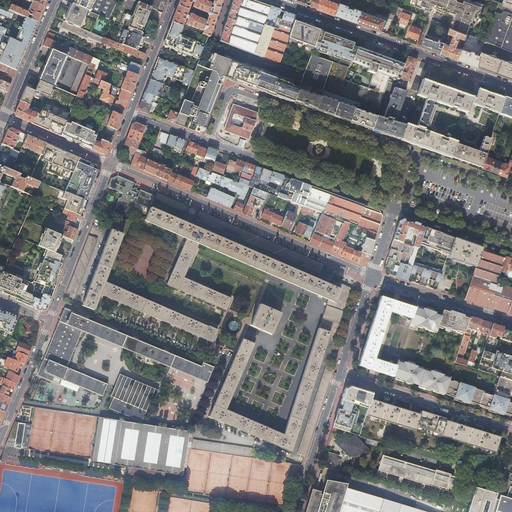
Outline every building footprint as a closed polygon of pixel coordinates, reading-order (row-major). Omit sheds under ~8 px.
[(18,14),(25,18),(37,23),(43,10),(46,3),(40,0),(25,0),(30,2),(32,3),(32,4),(31,5),(28,10),(29,12),(28,12),(26,11),(15,6),(15,7),(11,5),(9,10),(18,14)] [(76,0),(76,2),(74,5),(104,18),(109,20),(117,0),(76,0)] [(160,1),(161,1),(158,0),(153,0),(151,8),(157,10),(160,1)] [(180,0),(178,6),(188,10),(191,3),(192,4),(192,2),(194,3),(192,7),(208,14),(208,13),(210,8),(211,4),(201,0),(180,0)] [(208,13),(216,16),(221,0),(213,0),(212,5),(213,6),(213,7),(211,8),(210,8),(208,13)] [(228,40),(227,44),(253,55),(270,7),(262,4),(252,0),(242,0),(241,5),(236,18),(235,22),(234,25),(228,40)] [(233,0),(233,1),(227,19),(235,22),(236,18),(234,18),(234,17),(235,14),(236,14),(236,13),(239,6),(238,5),(238,4),(241,5),(242,0),(233,0)] [(311,6),(318,8),(321,0),(313,0),(312,3),(311,6)] [(327,12),(336,15),(340,3),(341,0),(336,0),(336,3),(328,0),(321,0),(318,8),(327,12)] [(452,28),(467,34),(470,25),(474,26),(476,19),(479,11),(480,11),(483,4),(476,2),(475,3),(471,1),(471,0),(460,0),(460,1),(458,0),(457,0),(412,0),(411,4),(411,5),(422,9),(429,11),(430,7),(429,7),(430,5),(431,4),(433,4),(434,7),(437,8),(442,10),(444,11),(449,13),(450,12),(456,15),(456,16),(455,19),(456,20),(455,23),(455,22),(453,27),(452,28)] [(124,13),(120,25),(122,26),(141,33),(147,17),(148,14),(151,8),(138,2),(132,16),(124,13)] [(358,23),(363,11),(362,11),(355,8),(355,10),(350,8),(350,7),(340,3),(336,15),(346,19),(358,23)] [(511,7),(499,3),(495,12),(501,14),(502,14),(502,13),(503,12),(504,12),(505,12),(506,12),(511,14),(511,7)] [(56,17),(53,24),(54,25),(57,18),(64,21),(61,28),(62,28),(76,34),(82,37),(87,39),(88,38),(92,40),(93,40),(102,44),(104,38),(102,37),(95,34),(92,33),(98,17),(103,19),(104,18),(74,5),(72,4),(70,9),(71,10),(70,12),(69,11),(60,7),(59,8),(60,9),(61,12),(58,12),(58,13),(59,16),(56,16),(56,17)] [(0,6),(0,33),(8,37),(11,31),(1,27),(2,24),(0,22),(0,14),(2,15),(1,18),(4,20),(5,17),(11,19),(14,20),(16,19),(18,14),(9,10),(8,10),(0,6)] [(173,19),(172,23),(182,27),(184,20),(185,20),(186,19),(187,20),(186,24),(202,31),(202,30),(205,23),(205,21),(194,16),(190,14),(189,14),(189,17),(186,15),(188,10),(178,6),(173,19)] [(253,55),(262,58),(279,65),(288,38),(294,21),(296,16),(283,12),(270,7),(253,55)] [(366,26),(382,32),(386,20),(363,11),(358,23),(366,26)] [(408,25),(412,13),(409,11),(408,14),(404,13),(400,22),(408,25)] [(485,41),(511,51),(511,20),(511,21),(511,18),(511,14),(506,12),(505,12),(504,12),(503,12),(502,13),(502,14),(501,14),(495,12),(485,41)] [(202,35),(208,37),(209,37),(216,16),(208,13),(208,14),(207,15),(208,17),(206,23),(205,23),(202,30),(203,31),(202,35)] [(19,31),(15,40),(27,46),(35,27),(37,23),(25,18),(21,26),(20,26),(19,28),(20,28),(19,30),(18,31),(19,31)] [(227,19),(219,41),(227,44),(228,40),(227,40),(227,38),(228,37),(231,27),(231,26),(232,24),(234,25),(235,22),(227,19)] [(310,27),(294,21),(288,38),(352,61),(357,47),(358,44),(335,36),(324,32),(322,31),(320,30),(310,27)] [(182,27),(172,23),(163,45),(165,46),(168,47),(178,51),(181,53),(182,53),(186,54),(191,56),(192,56),(193,57),(199,59),(205,45),(181,36),(178,35),(182,27)] [(413,37),(419,39),(422,29),(412,25),(408,35),(413,37)] [(141,37),(142,34),(141,33),(122,26),(121,30),(118,28),(115,34),(118,36),(116,43),(125,46),(135,50),(136,51),(137,47),(141,37)] [(187,29),(182,27),(178,35),(181,36),(183,33),(185,34),(187,29)] [(445,43),(442,54),(450,57),(458,60),(462,49),(457,47),(461,38),(465,40),(466,40),(467,34),(452,28),(451,28),(449,34),(454,36),(451,45),(447,44),(448,43),(446,42),(445,43)] [(22,58),(27,46),(15,40),(8,37),(0,33),(0,53),(2,55),(0,60),(0,63),(16,71),(22,58)] [(48,36),(44,46),(51,49),(55,41),(54,41),(53,40),(55,35),(49,33),(48,36)] [(438,53),(442,54),(445,43),(441,41),(441,40),(440,40),(426,35),(422,47),(438,53)] [(104,38),(102,44),(107,46),(112,48),(114,42),(104,38)] [(51,49),(52,49),(59,52),(62,44),(58,43),(55,41),(51,49)] [(482,54),(481,56),(479,65),(489,68),(507,75),(511,76),(511,51),(485,41),(484,41),(482,54)] [(116,43),(114,42),(112,48),(116,49),(117,50),(123,52),(125,46),(116,43)] [(62,44),(59,52),(66,55),(70,48),(66,46),(62,44)] [(133,56),(135,50),(125,46),(123,52),(129,54),(133,56)] [(332,62),(322,90),(378,110),(388,82),(396,85),(399,79),(401,72),(403,68),(404,65),(391,60),(389,59),(369,52),(364,50),(363,50),(357,47),(352,61),(368,68),(367,71),(373,74),(370,83),(377,85),(374,91),(349,81),(347,88),(341,86),(347,67),(332,62)] [(462,49),(458,60),(474,66),(479,68),(479,65),(481,56),(478,55),(475,54),(476,52),(473,50),(472,52),(471,52),(471,53),(465,50),(466,48),(463,47),(462,49)] [(66,55),(67,55),(74,59),(77,51),(73,49),(70,48),(66,55)] [(40,80),(53,86),(57,79),(62,81),(70,62),(65,59),(67,55),(66,55),(59,52),(52,49),(46,65),(40,80)] [(144,60),(146,54),(137,51),(136,51),(135,50),(133,56),(137,58),(144,60)] [(77,51),(74,59),(81,62),(85,54),(81,52),(77,51)] [(85,54),(81,62),(82,62),(89,65),(90,63),(92,58),(93,58),(88,56),(85,54)] [(293,102),(298,88),(291,86),(293,82),(261,71),(260,73),(253,70),(254,68),(215,54),(211,63),(214,64),(211,70),(216,72),(223,86),(225,78),(233,80),(272,94),(289,101),(293,102)] [(311,54),(304,74),(300,82),(322,90),(332,62),(311,54)] [(409,58),(407,57),(404,65),(403,68),(405,69),(405,70),(404,70),(403,70),(403,72),(401,72),(399,79),(409,82),(413,71),(417,62),(416,60),(409,58)] [(160,58),(158,58),(149,80),(162,84),(164,79),(165,79),(166,76),(172,78),(176,80),(181,82),(189,85),(191,80),(192,77),(193,75),(194,72),(176,65),(173,64),(163,60),(160,58)] [(82,62),(69,93),(76,96),(81,86),(85,75),(87,71),(89,65),(82,62)] [(128,66),(139,71),(140,68),(141,66),(130,62),(128,66)] [(428,64),(421,62),(419,68),(425,70),(428,64)] [(0,63),(0,80),(10,85),(12,80),(0,74),(0,69),(5,72),(4,75),(13,79),(16,71),(0,63)] [(90,63),(89,65),(87,71),(91,72),(93,68),(94,68),(96,65),(90,63)] [(127,71),(138,75),(138,73),(139,71),(128,66),(121,64),(119,68),(127,71)] [(204,76),(207,69),(197,65),(197,66),(194,72),(193,75),(205,80),(206,77),(204,76)] [(206,128),(223,86),(216,72),(211,70),(207,69),(204,76),(206,77),(205,80),(207,81),(197,108),(192,107),(193,103),(184,100),(181,107),(179,113),(188,116),(190,117),(190,115),(193,117),(191,122),(198,125),(205,128),(206,128)] [(95,79),(100,81),(104,82),(107,74),(98,71),(96,77),(95,79)] [(121,89),(131,93),(134,84),(138,75),(127,71),(124,79),(123,81),(123,82),(121,89)] [(100,81),(95,79),(93,78),(89,77),(85,75),(81,86),(86,88),(89,81),(99,85),(100,81)] [(416,77),(411,90),(418,92),(422,80),(422,79),(416,77)] [(426,98),(434,101),(453,108),(453,107),(457,108),(457,109),(468,114),(471,104),(473,98),(425,80),(422,78),(422,80),(418,92),(416,95),(426,98)] [(7,93),(10,85),(0,80),(0,89),(1,90),(7,93)] [(53,86),(40,80),(35,91),(30,89),(26,87),(20,101),(29,105),(34,96),(35,96),(34,97),(38,99),(40,95),(41,93),(44,94),(50,97),(53,90),(52,89),(53,86)] [(162,84),(149,80),(146,90),(145,92),(155,96),(157,97),(158,94),(159,94),(160,93),(160,92),(159,91),(160,88),(164,90),(165,86),(162,84)] [(99,85),(98,88),(103,90),(102,92),(99,99),(107,103),(110,94),(109,94),(108,95),(107,94),(109,91),(108,90),(110,87),(110,85),(104,82),(100,81),(99,85)] [(86,88),(81,86),(76,96),(77,96),(82,98),(84,93),(86,88)] [(298,88),(293,102),(304,106),(315,110),(320,96),(298,88)] [(383,119),(376,116),(371,130),(385,135),(399,140),(400,139),(405,126),(395,122),(406,92),(394,88),(391,95),(390,95),(389,98),(390,98),(383,119)] [(130,96),(131,93),(121,89),(119,96),(117,96),(117,97),(127,102),(130,96)] [(475,98),(473,98),(471,104),(483,108),(484,107),(488,109),(488,110),(498,113),(503,100),(504,98),(478,89),(475,98)] [(177,97),(184,100),(186,94),(180,91),(177,97)] [(155,96),(145,92),(142,99),(141,101),(152,105),(153,102),(155,96)] [(110,94),(107,103),(111,105),(115,96),(110,94)] [(321,95),(320,96),(315,110),(324,113),(332,116),(338,101),(321,95)] [(511,99),(504,96),(498,113),(511,118),(511,99)] [(125,109),(127,102),(117,97),(116,99),(114,106),(124,110),(125,109)] [(426,98),(421,112),(432,116),(435,106),(433,105),(434,101),(426,98)] [(24,120),(32,123),(37,113),(28,109),(29,105),(20,101),(15,113),(15,115),(16,116),(24,120)] [(152,105),(141,101),(139,107),(140,111),(148,114),(149,112),(149,110),(153,112),(155,106),(152,105)] [(354,107),(338,101),(332,116),(340,119),(349,122),(354,108),(354,107)] [(228,118),(223,131),(248,140),(253,126),(258,113),(233,104),(232,107),(228,118)] [(354,108),(349,122),(360,126),(371,130),(376,116),(367,113),(354,108)] [(110,111),(107,109),(102,124),(105,125),(107,118),(108,118),(110,111)] [(166,120),(174,123),(178,113),(170,110),(167,118),(166,120)] [(119,123),(122,116),(112,112),(107,126),(114,129),(116,130),(119,123)] [(432,116),(421,112),(416,126),(424,129),(425,126),(428,127),(432,116)] [(61,136),(62,134),(65,125),(37,113),(32,123),(42,128),(61,136)] [(98,134),(72,122),(70,125),(66,123),(65,125),(62,134),(77,140),(92,147),(95,141),(98,134)] [(132,124),(130,129),(143,134),(146,126),(139,124),(136,123),(132,124)] [(416,126),(416,127),(406,123),(405,126),(400,139),(428,149),(451,157),(456,144),(457,141),(446,138),(441,137),(441,136),(424,130),(424,129),(416,126)] [(12,149),(16,141),(18,142),(18,140),(23,143),(24,140),(18,137),(20,132),(11,128),(7,130),(5,136),(1,144),(7,147),(10,148),(8,154),(17,158),(19,152),(12,149)] [(130,147),(137,149),(143,134),(130,129),(129,131),(125,143),(124,145),(130,147)] [(167,144),(170,135),(166,134),(162,132),(159,138),(161,139),(160,141),(167,144)] [(24,140),(23,143),(22,146),(40,154),(45,143),(36,139),(27,135),(24,140)] [(183,140),(170,135),(167,144),(166,145),(176,148),(175,151),(180,153),(181,150),(182,148),(185,140),(183,140)] [(456,144),(451,157),(458,160),(474,165),(481,168),(485,157),(490,139),(484,137),(479,152),(456,144)] [(95,141),(92,147),(91,149),(98,153),(104,155),(107,154),(112,140),(107,138),(105,141),(101,140),(100,143),(95,141)] [(194,144),(189,142),(186,150),(186,151),(196,154),(198,147),(199,146),(194,144)] [(55,147),(45,143),(40,154),(74,169),(79,158),(55,147)] [(130,147),(124,145),(122,150),(125,151),(124,154),(130,155),(130,153),(135,154),(131,165),(136,167),(142,151),(137,149),(130,147)] [(150,153),(162,158),(163,155),(164,151),(152,147),(151,150),(150,153)] [(196,154),(194,159),(202,161),(206,150),(200,147),(198,147),(196,154)] [(204,158),(214,162),(217,152),(216,152),(208,149),(204,158)] [(143,170),(147,159),(143,157),(145,152),(142,151),(136,167),(137,168),(143,170)] [(0,165),(3,167),(11,171),(17,158),(8,154),(4,152),(3,152),(0,158),(0,165)] [(485,157),(481,168),(481,169),(482,170),(489,172),(493,161),(494,160),(485,157)] [(95,165),(79,158),(74,169),(64,192),(72,195),(85,200),(86,200),(92,185),(93,183),(94,180),(94,179),(98,178),(99,173),(98,169),(96,165),(95,165)] [(232,173),(233,172),(237,160),(232,158),(232,159),(230,158),(230,161),(229,160),(226,169),(232,171),(231,172),(232,173)] [(153,175),(155,175),(159,165),(147,159),(143,170),(153,175)] [(242,171),(245,162),(238,160),(237,160),(233,172),(237,174),(238,170),(242,171)] [(493,161),(489,172),(495,174),(497,175),(501,164),(493,161)] [(182,187),(190,191),(193,182),(192,181),(185,178),(186,177),(184,176),(183,178),(179,176),(184,163),(183,162),(179,171),(173,184),(182,187)] [(211,170),(223,174),(226,166),(214,162),(211,170)] [(253,188),(256,189),(263,169),(260,168),(247,163),(245,162),(242,171),(238,183),(244,185),(247,186),(253,188)] [(504,165),(501,164),(497,175),(499,176),(506,178),(508,173),(507,173),(509,166),(510,166),(508,165),(505,164),(504,165)] [(162,179),(167,181),(171,170),(159,165),(155,175),(162,179)] [(0,178),(2,174),(4,174),(13,178),(14,180),(11,187),(22,191),(26,184),(37,188),(39,182),(30,179),(27,177),(23,179),(19,177),(20,174),(11,171),(3,167),(2,169),(0,170),(0,178)] [(196,177),(199,169),(194,167),(189,177),(193,179),(194,180),(196,177)] [(207,178),(209,172),(200,169),(199,169),(196,177),(202,179),(203,176),(207,178)] [(265,193),(267,186),(269,181),(272,173),(272,172),(271,172),(263,169),(256,189),(265,193)] [(168,181),(173,184),(179,171),(176,170),(175,171),(171,170),(167,181),(168,181)] [(206,181),(212,183),(216,175),(210,172),(209,172),(207,178),(206,181)] [(281,186),(284,176),(276,174),(275,173),(275,174),(272,173),(269,181),(281,186)] [(231,208),(233,209),(244,185),(238,183),(230,180),(222,177),(221,179),(220,178),(221,176),(216,175),(212,183),(223,188),(224,187),(228,189),(228,190),(235,193),(233,198),(210,188),(209,192),(206,198),(210,199),(231,208)] [(277,197),(279,198),(291,202),(295,204),(303,207),(311,186),(303,184),(284,176),(281,186),(279,191),(277,197)] [(136,190),(133,189),(131,188),(133,183),(117,177),(111,180),(108,187),(123,194),(121,199),(119,198),(114,212),(125,217),(129,207),(134,209),(141,191),(140,190),(139,192),(136,190)] [(233,209),(240,212),(243,205),(239,203),(247,186),(244,185),(233,209)] [(272,195),(277,197),(279,191),(267,186),(265,193),(267,194),(272,195)] [(322,214),(330,193),(327,192),(314,187),(311,186),(303,207),(314,211),(322,214)] [(259,204),(262,206),(264,202),(267,194),(265,193),(256,189),(253,188),(243,213),(250,217),(254,207),(253,207),(249,205),(249,204),(250,203),(251,203),(254,197),(260,200),(259,204)] [(201,196),(206,198),(209,192),(202,189),(200,195),(201,196)] [(141,191),(134,209),(147,214),(150,208),(152,204),(153,201),(155,196),(152,195),(141,191)] [(155,196),(153,201),(185,214),(188,206),(156,192),(156,194),(155,196)] [(330,193),(322,214),(309,242),(317,246),(325,249),(330,251),(343,221),(349,224),(354,225),(363,229),(368,231),(377,233),(378,230),(382,217),(381,214),(379,211),(348,200),(330,193)] [(269,204),(272,195),(267,194),(264,202),(269,204)] [(85,200),(72,195),(69,201),(73,203),(69,211),(79,215),(82,207),(85,200)] [(260,218),(265,208),(262,207),(259,212),(255,211),(253,215),(260,218)] [(311,216),(314,211),(303,207),(301,212),(311,216)] [(147,214),(145,215),(143,222),(150,222),(181,236),(187,238),(167,284),(176,289),(195,297),(212,304),(226,310),(230,298),(183,278),(199,243),(329,300),(326,309),(325,312),(324,317),(320,328),(319,328),(284,434),(226,409),(254,343),(243,338),(209,416),(292,451),(329,336),(334,338),(339,322),(340,318),(342,314),(350,289),(334,282),(332,286),(324,283),(308,276),(290,268),(274,261),(256,253),(239,246),(221,238),(187,223),(176,219),(154,209),(150,208),(147,214)] [(69,211),(64,209),(62,213),(68,215),(67,219),(76,223),(78,217),(82,218),(83,217),(79,215),(69,211)] [(261,217),(269,221),(272,213),(265,210),(261,217)] [(323,265),(200,211),(196,220),(320,273),(323,265)] [(284,218),(281,226),(290,230),(296,215),(287,211),(284,218)] [(269,221),(281,226),(284,218),(272,213),(269,221)] [(411,246),(418,249),(419,245),(425,227),(412,223),(405,220),(398,223),(393,240),(394,240),(402,243),(406,232),(415,235),(411,246)] [(79,226),(65,221),(64,224),(65,225),(63,231),(64,232),(63,236),(73,240),(76,233),(79,226)] [(331,252),(340,256),(346,244),(340,241),(341,239),(342,239),(343,239),(343,237),(345,232),(347,228),(349,224),(343,221),(330,251),(331,252)] [(295,232),(303,236),(307,226),(299,223),(295,232)] [(307,226),(303,236),(308,238),(313,228),(307,225),(307,226)] [(425,227),(419,245),(436,251),(436,250),(444,253),(445,252),(448,253),(453,238),(447,236),(425,227)] [(60,234),(46,229),(45,231),(44,231),(42,234),(41,234),(39,239),(40,240),(39,243),(40,243),(39,246),(45,249),(47,249),(53,252),(55,248),(56,249),(57,246),(59,242),(59,241),(59,240),(60,239),(58,239),(60,235),(60,234)] [(123,235),(119,233),(111,230),(108,237),(104,250),(84,301),(82,305),(94,310),(96,306),(100,294),(110,298),(122,303),(135,309),(146,314),(151,316),(156,318),(174,326),(194,334),(212,342),(217,330),(207,326),(156,304),(151,302),(148,301),(104,282),(123,235)] [(366,238),(374,241),(376,234),(377,233),(368,231),(367,235),(366,238)] [(89,235),(67,291),(75,295),(97,239),(89,235)] [(362,253),(370,255),(372,248),(374,241),(366,238),(365,238),(363,244),(362,245),(361,247),(362,248),(361,252),(362,253)] [(468,243),(453,238),(448,253),(448,255),(454,257),(453,259),(461,262),(470,265),(470,263),(476,265),(481,248),(468,243)] [(348,259),(350,260),(353,252),(354,250),(357,243),(355,242),(348,239),(347,241),(346,243),(346,244),(340,256),(348,259)] [(392,245),(390,249),(415,258),(418,249),(411,246),(402,243),(394,240),(393,240),(392,245)] [(494,253),(481,248),(476,265),(474,272),(465,299),(478,304),(493,309),(501,285),(496,283),(500,271),(505,257),(501,255),(494,253)] [(61,256),(53,252),(47,249),(44,256),(41,264),(38,270),(37,274),(36,274),(33,282),(30,282),(25,280),(24,281),(19,279),(14,277),(2,272),(0,276),(0,291),(11,296),(17,298),(16,300),(22,303),(28,305),(32,297),(34,291),(43,294),(51,297),(54,289),(52,288),(53,285),(56,277),(57,274),(59,271),(61,264),(60,264),(58,263),(60,257),(61,256)] [(389,251),(387,257),(401,262),(412,267),(414,263),(415,258),(390,249),(389,251)] [(355,262),(358,263),(362,253),(361,252),(358,252),(357,254),(353,252),(350,260),(355,262)] [(362,253),(358,263),(361,265),(367,262),(369,256),(370,255),(362,253)] [(387,274),(408,281),(410,273),(412,267),(400,263),(401,262),(387,257),(384,268),(387,274)] [(511,259),(505,257),(500,271),(505,273),(508,273),(509,271),(510,271),(510,272),(511,273),(511,259)] [(435,283),(433,289),(436,290),(437,288),(442,272),(414,263),(412,267),(410,273),(408,281),(411,282),(413,276),(414,274),(421,277),(421,278),(419,285),(425,287),(427,280),(428,279),(435,281),(435,283)] [(495,309),(508,313),(511,299),(511,288),(501,285),(493,309),(495,309)] [(32,297),(28,305),(30,306),(41,311),(47,309),(49,303),(51,297),(43,294),(40,300),(32,297)] [(375,371),(393,377),(397,364),(395,364),(395,365),(377,359),(374,359),(390,311),(392,312),(412,318),(415,308),(397,302),(395,301),(394,301),(381,297),(359,365),(369,369),(371,370),(373,370),(375,371)] [(272,334),(281,313),(260,304),(251,325),(260,329),(272,334)] [(416,306),(415,308),(412,318),(409,327),(417,330),(418,327),(419,325),(422,326),(426,327),(434,330),(437,331),(438,327),(439,325),(443,326),(443,327),(446,328),(445,328),(446,329),(450,330),(451,330),(456,331),(457,330),(463,332),(465,333),(465,331),(466,328),(469,319),(470,317),(464,315),(453,311),(450,311),(450,312),(443,310),(441,316),(437,315),(435,314),(436,312),(433,311),(426,309),(423,308),(416,306)] [(86,319),(86,318),(65,309),(60,322),(46,355),(38,375),(52,381),(54,375),(102,395),(107,384),(67,368),(82,331),(207,382),(213,366),(203,362),(201,367),(109,329),(86,319)] [(0,327),(0,328),(0,329),(7,332),(8,331),(11,332),(18,317),(10,313),(4,311),(4,312),(0,310),(0,327)] [(472,318),(470,317),(469,319),(466,328),(468,329),(468,330),(469,331),(470,330),(471,331),(471,329),(477,331),(481,321),(472,318)] [(491,324),(481,321),(477,331),(476,335),(481,336),(482,333),(489,335),(492,324),(491,324)] [(500,337),(503,328),(494,325),(492,324),(489,335),(488,336),(496,339),(496,336),(500,337)] [(511,330),(506,329),(503,328),(500,337),(499,339),(511,342),(511,356),(495,351),(496,349),(499,340),(496,339),(488,336),(486,343),(485,346),(477,370),(488,373),(499,377),(505,379),(511,380),(511,330)] [(470,333),(465,331),(465,333),(458,354),(463,355),(470,333)] [(15,351),(28,356),(30,351),(31,347),(22,343),(19,351),(16,350),(15,351)] [(473,346),(468,361),(473,363),(474,359),(475,356),(476,351),(475,351),(477,347),(473,346)] [(10,358),(21,363),(24,364),(26,360),(28,356),(15,351),(14,350),(10,358)] [(0,368),(3,369),(4,366),(17,372),(19,367),(21,363),(10,358),(2,355),(0,358),(0,368)] [(468,361),(457,358),(455,362),(466,366),(468,361)] [(397,364),(393,377),(396,378),(396,377),(400,378),(399,379),(404,380),(405,380),(406,381),(405,382),(412,384),(412,383),(419,385),(423,386),(423,387),(426,388),(428,388),(430,389),(433,390),(434,390),(438,391),(439,392),(445,394),(449,381),(450,379),(443,376),(443,375),(440,374),(433,371),(430,370),(430,372),(423,370),(417,368),(417,366),(414,365),(407,363),(404,362),(403,363),(398,362),(397,364)] [(298,453),(305,456),(333,368),(326,366),(298,453)] [(9,372),(6,379),(16,383),(17,381),(19,376),(9,372)] [(149,412),(158,390),(121,375),(115,387),(112,396),(114,397),(110,408),(142,421),(146,411),(149,412)] [(511,380),(505,379),(499,377),(497,384),(495,391),(494,392),(495,392),(496,392),(495,397),(493,396),(488,395),(483,393),(483,391),(470,387),(463,385),(463,384),(453,381),(453,382),(449,381),(445,394),(448,395),(449,394),(455,396),(454,398),(454,399),(461,401),(468,404),(469,401),(478,405),(489,408),(488,409),(488,410),(490,410),(496,412),(495,413),(503,415),(503,413),(511,415),(511,403),(507,403),(508,401),(511,388),(511,380)] [(4,378),(2,385),(3,386),(12,389),(13,387),(14,386),(15,386),(16,383),(6,379),(4,378)] [(368,408),(371,399),(373,392),(354,386),(351,385),(345,388),(343,395),(341,399),(352,403),(359,405),(368,408)] [(12,393),(14,390),(12,389),(3,386),(0,392),(0,393),(7,396),(8,394),(9,391),(12,393)] [(10,400),(10,398),(7,396),(0,393),(0,401),(8,404),(10,400)] [(340,405),(332,428),(349,433),(352,424),(354,424),(355,420),(356,420),(358,412),(350,410),(352,403),(341,399),(341,402),(340,405)] [(359,436),(380,442),(409,451),(410,446),(458,460),(461,461),(490,470),(500,437),(498,437),(497,436),(485,432),(465,426),(446,421),(447,419),(434,415),(420,411),(419,414),(409,411),(393,406),(376,401),(374,400),(373,400),(371,399),(368,408),(359,436)] [(193,439),(194,431),(190,431),(168,427),(145,424),(122,420),(100,417),(93,461),(115,464),(118,465),(134,467),(133,472),(144,474),(144,476),(152,477),(152,475),(164,477),(164,472),(183,475),(188,441),(193,442),(193,439)] [(20,448),(24,424),(15,422),(9,437),(5,446),(20,448)] [(24,424),(20,448),(26,449),(30,425),(24,424)] [(339,455),(343,457),(351,459),(352,457),(369,452),(369,450),(355,435),(344,438),(343,443),(341,449),(339,455)] [(333,441),(341,449),(343,443),(344,438),(333,441)] [(252,448),(193,439),(193,442),(192,448),(211,451),(233,455),(251,457),(252,448)] [(339,455),(331,453),(328,452),(323,468),(325,468),(339,470),(343,457),(339,455)] [(437,486),(436,488),(435,492),(438,493),(440,489),(440,487),(452,491),(456,477),(453,476),(382,455),(381,460),(378,463),(380,463),(378,468),(385,470),(383,476),(386,477),(388,473),(388,471),(400,475),(399,477),(398,481),(401,482),(403,478),(403,476),(415,479),(421,481),(420,487),(423,488),(424,484),(425,482),(437,486)] [(378,511),(382,500),(346,489),(344,493),(342,493),(345,483),(328,480),(324,492),(323,495),(320,494),(321,491),(316,490),(314,489),(307,511),(378,511)] [(511,511),(511,487),(510,487),(507,497),(500,495),(499,500),(494,499),(496,493),(484,490),(476,487),(468,511),(511,511)] [(423,511),(382,500),(378,511),(390,511),(391,511),(395,511),(396,510),(396,509),(397,508),(398,508),(399,508),(400,508),(401,508),(402,509),(402,510),(403,510),(403,511),(423,511)]
